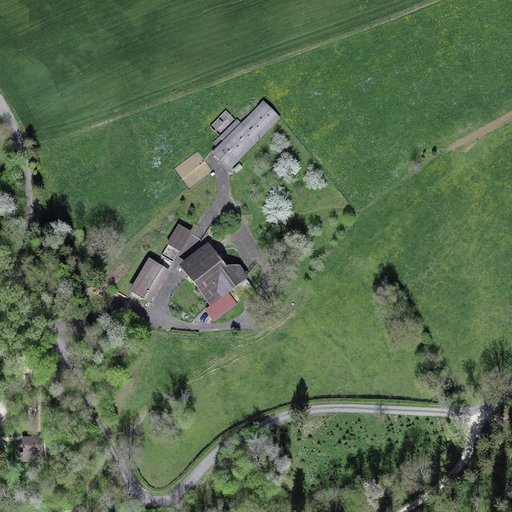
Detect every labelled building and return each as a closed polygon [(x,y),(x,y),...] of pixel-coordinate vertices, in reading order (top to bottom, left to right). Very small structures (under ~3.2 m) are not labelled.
[(218,149),(212,155),(227,170),(278,118),(263,103),(240,127),(236,123),(221,138),(219,137),(213,144),(216,147),(218,149)] [(171,263),(178,252),(189,234),(178,227),(167,246),(161,256),(171,263)] [(210,306),(228,292),(230,290),(245,278),(236,267),(228,273),(214,255),(209,259),(202,250),(187,262),(182,270),(187,276),(210,306)] [(148,303),(159,284),(166,272),(149,263),(131,293),(148,303)] [(236,303),(228,292),(210,306),(205,310),(213,321),(236,303)] [(40,439),(25,440),(26,455),(20,455),(21,461),(42,459),(40,439)]
